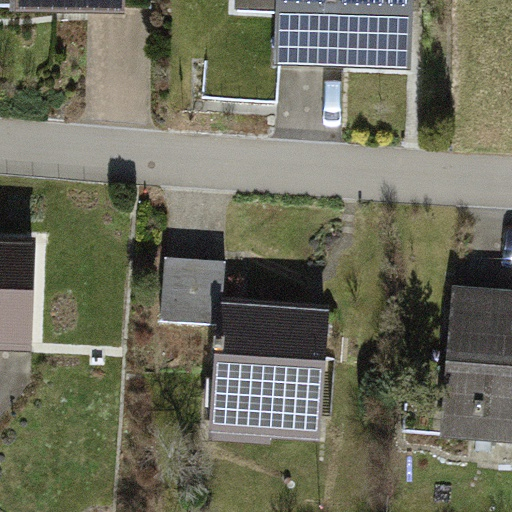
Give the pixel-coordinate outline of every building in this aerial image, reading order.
[(125,0),(0,0),(0,10),(125,13),(125,0)] [(238,0),(238,13),(276,14),(276,65),(414,66),(414,0),(238,0)] [(37,231),(0,230),(0,351),(35,352),(37,231)] [(320,433),(325,311),(226,307),(228,258),(167,256),(164,322),(217,324),(213,428),(320,433)] [(511,288),(451,285),(442,439),(511,442),(511,288)]
